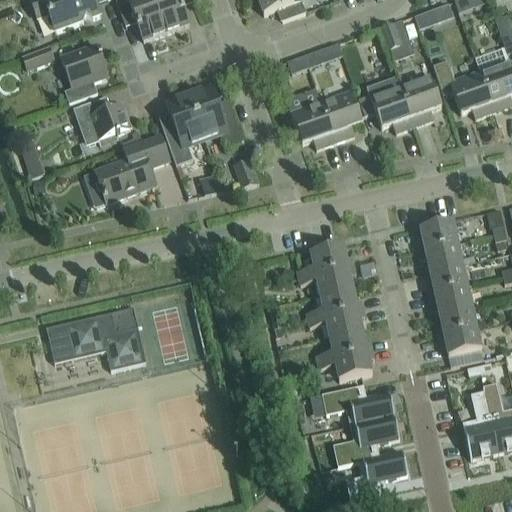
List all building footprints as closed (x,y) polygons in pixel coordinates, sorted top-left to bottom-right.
[(38,23),(49,19),(55,36),(82,27),(86,20),(93,23),(100,20),(96,7),(111,2),(109,0),(51,0),(44,3),(43,0),(36,0),(30,2),(38,23)] [(114,0),(115,2),(122,21),(133,17),(143,45),(166,37),(152,0),(149,0),(141,3),(140,0),(114,0)] [(152,0),(166,37),(189,28),(179,1),(180,0),(152,0)] [(256,0),(264,19),(278,14),(282,25),(306,16),(299,0),(256,0)] [(485,0),(469,0),(473,12),(488,7),(485,0)] [(431,15),(414,21),(419,34),(436,28),(431,15)] [(395,27),(379,32),(386,56),(403,50),(395,27)] [(500,40),(504,51),(507,59),(511,57),(511,37),(511,36),(500,40)] [(61,62),(72,93),(65,96),(69,109),(97,98),(93,86),(107,81),(100,61),(102,60),(100,55),(98,56),(96,49),(77,55),(61,62)] [(49,52),(23,62),(28,76),(54,66),(49,52)] [(317,55),(304,59),(309,72),(321,67),(317,55)] [(304,59),(287,65),(291,78),(309,72),(304,59)] [(443,100),(453,97),(460,118),(471,114),(475,123),(494,116),(479,75),(455,84),(448,65),(433,70),(443,100)] [(511,72),(509,65),(479,75),(494,116),(511,109),(511,106),(510,100),(511,99),(511,72)] [(430,79),(400,90),(414,130),(434,124),(430,115),(442,111),(430,79)] [(369,101),(358,105),(364,121),(376,117),(381,132),(392,128),(395,137),(414,130),(400,90),(397,81),(366,92),(369,101)] [(211,91),(188,99),(205,144),(222,138),(227,152),(244,146),(231,112),(220,116),(211,91)] [(351,95),(321,106),(335,147),(354,140),(351,131),(362,127),(351,95)] [(205,144),(188,99),(166,107),(175,132),(163,136),(176,170),(193,164),(188,150),(205,144)] [(90,120),(99,144),(130,133),(121,108),(110,112),(106,101),(76,112),(80,124),(90,120)] [(335,147),(321,106),(290,117),(302,148),(313,144),(316,153),(335,147)] [(95,176),(100,189),(106,208),(155,190),(149,173),(169,166),(159,139),(124,152),(128,164),(95,176)] [(27,167),(32,178),(44,174),(39,162),(27,167)] [(40,184),(31,186),(35,198),(43,196),(40,184)] [(488,216),(493,239),(505,236),(500,214),(488,216)] [(418,248),(419,255),(457,247),(453,226),(420,233),(423,246),(418,248)] [(493,239),(495,247),(507,244),(505,236),(493,239)] [(426,263),(429,276),(462,268),(457,247),(419,255),(421,264),(426,263)] [(297,274),(299,282),(353,270),(351,262),(346,263),(343,250),(310,257),(313,271),(297,274)] [(427,290),(429,298),(467,290),(462,268),(429,276),(432,289),(427,290)] [(317,287),(320,300),(353,292),(350,280),(355,279),(353,270),(299,282),(301,291),(317,287)] [(511,273),(501,276),(503,283),(511,280),(511,273)] [(511,280),(503,283),(504,289),(511,287),(511,280)] [(436,305),(439,318),(472,311),(467,290),(429,298),(431,306),(436,305)] [(306,317),(308,325),(363,313),(361,304),(356,306),(353,292),(320,300),(323,313),(306,317)] [(436,332),(438,341),(476,332),(472,311),(439,318),(441,331),(436,332)] [(326,330),(329,342),(362,335),(359,322),(364,321),(363,313),(308,325),(310,333),(326,330)] [(64,328),(68,348),(72,363),(106,355),(110,375),(145,367),(137,332),(115,337),(111,317),(64,328)] [(271,320),(273,332),(281,331),(279,319),(271,320)] [(476,332),(438,341),(440,348),(445,347),(448,361),(481,353),(476,332)] [(316,359),(317,367),(372,355),(370,346),(365,348),(362,335),(329,342),(332,355),(316,359)] [(336,372),(338,385),(372,378),(369,364),(374,363),(372,355),(317,367),(319,375),(336,372)] [(490,368),(478,371),(479,377),(480,378),(491,376),(490,368)] [(468,381),(480,378),(479,377),(478,371),(466,373),(468,381)] [(285,390),(288,402),(298,400),(295,388),(285,390)] [(363,390),(326,399),(331,419),(351,414),(354,430),(394,421),(389,397),(366,402),(363,390)] [(499,394),(484,397),(498,458),(511,454),(511,421),(505,423),(499,394)] [(477,429),(463,432),(470,464),(498,458),(484,397),(470,400),(477,429)] [(358,445),(337,450),(342,470),(362,466),(379,461),(377,449),(399,444),(394,421),(354,430),(358,445)] [(366,481),(345,485),(350,506),(387,497),(385,485),(407,480),(402,457),(379,461),(362,466),(366,481)]
